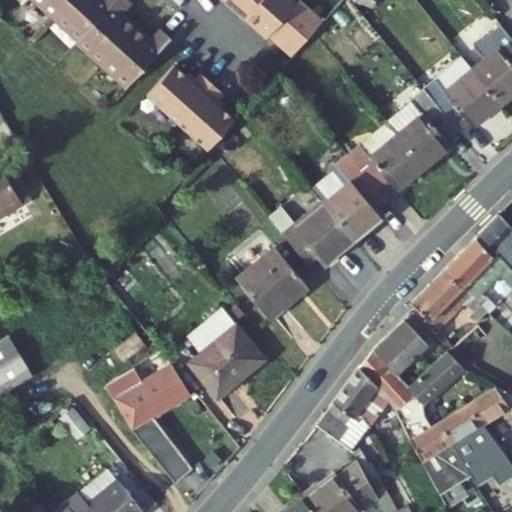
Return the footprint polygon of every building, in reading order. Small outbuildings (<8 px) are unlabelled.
[(72,26),(96,0),(53,0),(49,5),(72,26)] [(118,0),(115,4),(109,0),(96,0),(72,26),(98,49),(97,51),(140,4),(135,0),(118,0)] [(280,0),(243,0),(242,2),(264,21),(282,2),(280,0)] [(312,18),(291,0),(284,0),(261,25),(285,45),(312,18)] [(119,73),(152,39),(140,28),(152,15),(140,4),(97,51),(119,73)] [(307,65),(337,31),(317,13),(312,18),(285,45),(307,65)] [(511,37),(509,34),(482,56),(492,69),(481,78),(511,114),(511,113),(511,37)] [(119,73),(144,95),(188,48),(175,36),(163,49),(152,39),(119,73)] [(485,136),(511,114),(481,78),(453,101),(432,75),(422,83),(432,96),(443,110),(467,138),(479,128),(485,136)] [(189,132),(225,94),(214,84),(206,93),(189,77),(160,106),(189,132)] [(189,132),(219,160),(247,131),(229,114),(237,106),(225,94),(189,132)] [(443,110),(432,96),(420,107),(431,120),(443,110)] [(0,137),(17,127),(2,102),(0,102),(0,137)] [(454,149),(467,138),(443,110),(431,120),(420,107),(393,128),(404,142),(434,178),(460,156),(454,149)] [(407,200),(434,178),(404,142),(366,174),(373,183),(389,202),(401,193),(407,200)] [(0,233),(33,214),(30,210),(13,182),(9,175),(0,180),(0,233)] [(40,203),(24,176),(13,182),(30,210),(40,203)] [(395,210),(389,202),(373,183),(335,213),(365,249),(390,229),(383,220),(395,210)] [(338,271),(365,249),(335,213),(298,244),(320,271),(330,263),(338,271)] [(511,223),(511,217),(509,214),(503,219),(510,226),(511,223)] [(511,229),(510,226),(503,219),(479,241),(501,268),(507,270),(511,275),(511,229)] [(471,299),(501,268),(479,241),(446,275),(471,299)] [(319,297),(285,257),(250,286),(283,326),(319,297)] [(437,333),(471,299),(446,275),(413,309),(437,333)] [(494,312),(489,306),(484,310),(490,316),(494,312)] [(273,369),(229,315),(198,340),(212,358),(200,368),(229,405),(273,369)] [(434,354),(410,327),(376,356),(362,371),(389,400),(403,415),(418,399),(413,394),(402,382),(434,354)] [(0,414),(41,388),(17,349),(0,359),(0,414)] [(448,356),(413,394),(418,399),(403,415),(397,421),(414,450),(441,432),(432,423),(431,412),(465,373),(448,356)] [(387,402),(389,400),(362,371),(334,402),(316,425),(340,445),(387,402)] [(159,427),(198,395),(180,374),(150,399),(139,385),(112,401),(186,495),(198,476),(159,427)] [(511,399),(500,392),(476,408),(488,429),(511,413),(511,399)] [(387,402),(340,445),(354,457),(392,412),(387,402)] [(511,485),(511,472),(488,429),(476,408),(444,430),(467,470),(468,469),(479,490),(488,485),(496,481),(501,492),(511,485)] [(441,432),(414,450),(442,500),(472,480),(467,470),(444,430),(441,432)] [(376,511),(382,508),(360,466),(340,480),(338,476),(307,500),(315,511),(376,511)] [(146,511),(132,494),(131,495),(121,483),(90,509),(92,511),(146,511)] [(315,511),(307,500),(291,511),(315,511)]
